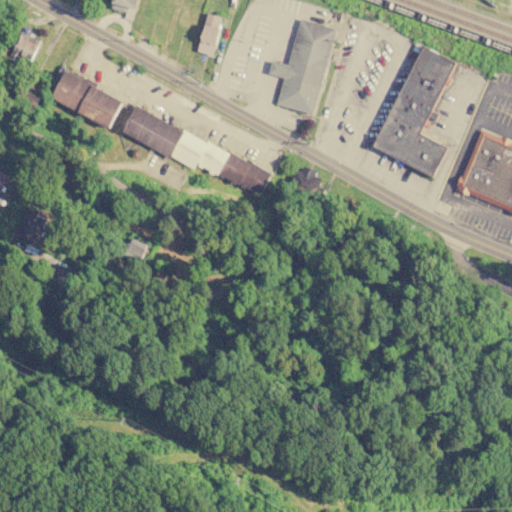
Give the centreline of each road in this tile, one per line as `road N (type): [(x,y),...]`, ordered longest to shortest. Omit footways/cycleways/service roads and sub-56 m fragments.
road 1 (tertiary): [(32,0),(449,233),(511,258)]
road 2 (residential): [(0,119),(153,210),(176,253),(158,278),(82,285),(0,246)]
